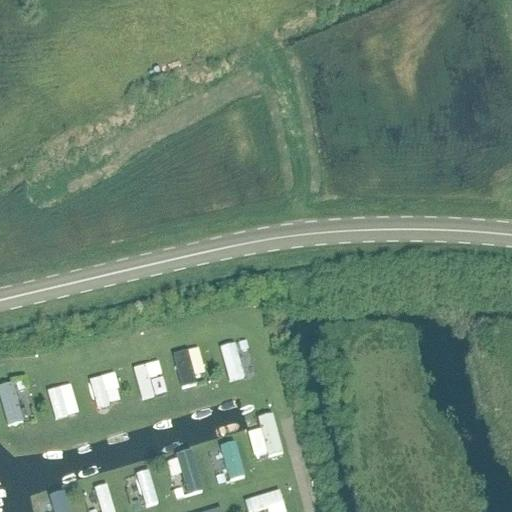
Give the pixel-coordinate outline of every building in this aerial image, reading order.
[(235,386),(251,381),(240,345),(224,350),(235,386)] [(192,353),(173,359),(181,385),(200,379),(192,353)] [(142,374),(129,376),(134,405),(147,403),(142,374)] [(109,379),(83,386),(91,415),(104,411),(101,398),(113,395),(109,379)] [(0,431),(19,427),(12,387),(0,389),(0,431)] [(42,395),(48,425),(71,420),(65,391),(42,395)] [(230,450),(205,455),(211,484),(236,478),(230,450)] [(161,464),(162,474),(175,472),(179,501),(186,500),(181,461),(161,464)] [(138,511),(141,511),(153,508),(142,476),(128,480),(138,511)] [(101,511),(91,485),(75,492),(83,511),(101,511)] [(238,511),(277,511),(273,496),(237,506),(238,511)]
